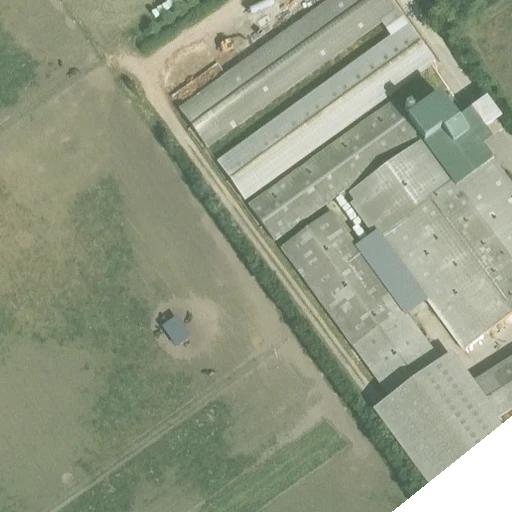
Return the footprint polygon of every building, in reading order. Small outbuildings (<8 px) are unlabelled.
[(385,23),(399,13),(389,0),(331,0),(179,110),(208,149),(385,23)] [(228,30),(246,20),(240,9),(221,19),(228,30)] [(399,13),(385,23),(394,35),(218,163),(245,203),(436,65),(399,13)] [(487,131),(472,110),(458,121),(441,96),(407,120),(394,102),(249,207),(275,244),(372,174),(373,176),(347,195),(352,201),(348,204),(359,218),(360,217),(371,232),(374,230),(377,234),(427,303),(462,351),(511,316),(511,185),(484,147),(493,141),(487,131)] [(472,110),(487,131),(503,120),(488,99),(472,110)] [(404,312),(358,248),(337,218),(333,212),(281,250),(353,348),(404,312)] [(427,303),(377,234),(358,248),(404,312),(408,317),(427,303)] [(404,312),(353,348),(391,399),(374,412),(445,511),(479,511),(511,488),(511,443),(497,422),(472,384),(466,376),(451,356),(441,363),(408,317),(404,312)] [(166,345),(182,334),(167,314),(152,325),(166,345)] [(511,359),(472,384),(497,422),(511,412),(511,359)] [(511,511),(511,501),(496,511),(511,511)]
